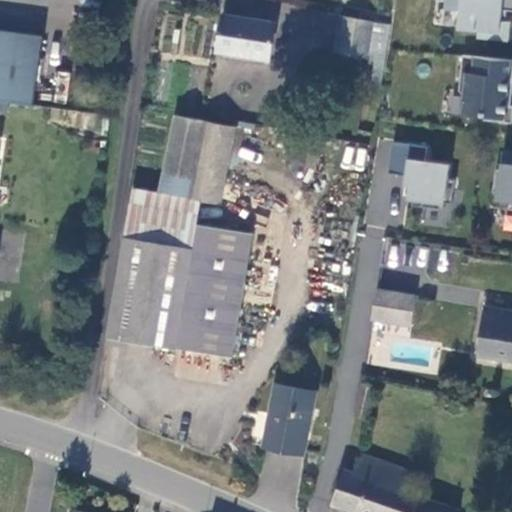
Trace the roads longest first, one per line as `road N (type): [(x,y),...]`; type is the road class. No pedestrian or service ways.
road 1 (unknown): [(101,454),(93,359),(140,0)]
road 2 (track): [(370,254),(336,457),(316,511)]
road 3 (tertiary): [(231,511),(53,438)]
